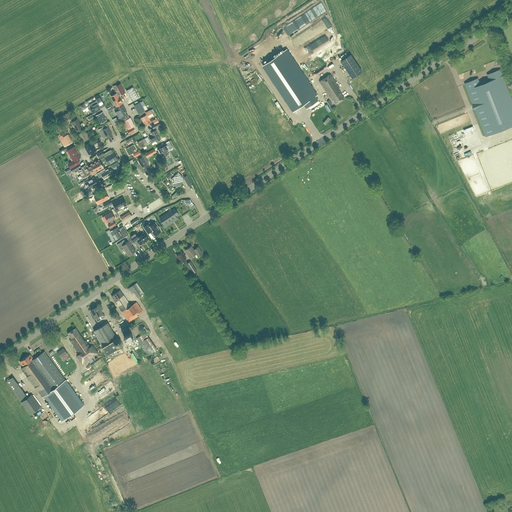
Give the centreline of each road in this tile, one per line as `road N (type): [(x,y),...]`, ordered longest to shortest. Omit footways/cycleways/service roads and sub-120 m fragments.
road 1 (tertiary): [(205,218),(511,13)]
road 2 (tertiary): [(0,359),(205,218)]
road 3 (unknown): [(4,356),(64,426),(87,407),(63,342)]
road 4 (unknown): [(317,143),(300,123),(320,105),(315,82),(329,67),(364,112)]
